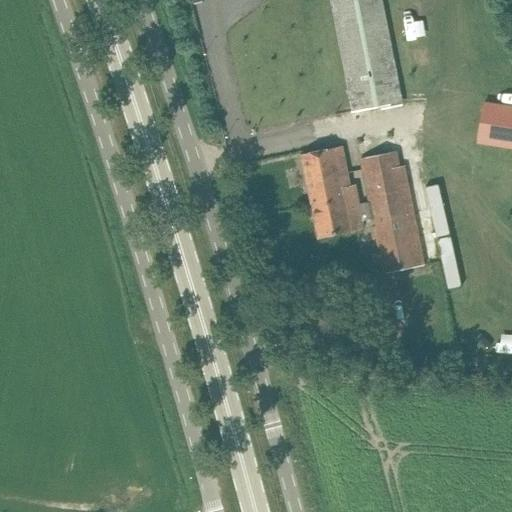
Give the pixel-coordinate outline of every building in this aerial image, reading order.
[(397,40),(392,16),(398,14),(395,0),(332,0),(354,112),(401,103),(389,41),(397,40)] [(236,46),(253,132),(332,116),(311,10),(276,17),(280,37),(236,46)] [(511,105),(428,92),(422,135),(511,148),(511,105)] [(304,155),(320,237),(363,229),(358,201),(353,202),(342,148),(304,155)] [(359,159),(382,273),(427,264),(425,255),(432,254),(425,219),(421,220),(409,164),(400,166),(397,151),(359,159)]
